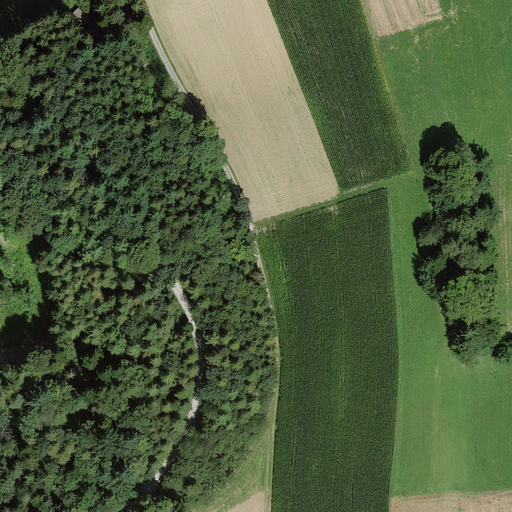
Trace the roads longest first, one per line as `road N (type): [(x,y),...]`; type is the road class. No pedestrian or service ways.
road 1 (unclassified): [(0,75),(135,226),(181,298),(199,345),(195,421),(128,511)]
road 2 (track): [(137,0),(191,131),(240,216),(266,299),(269,416)]
